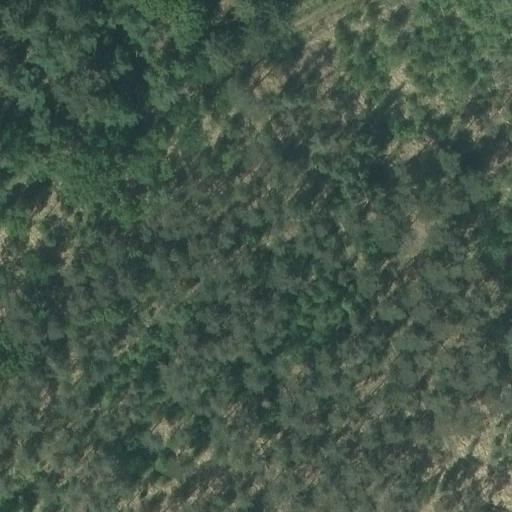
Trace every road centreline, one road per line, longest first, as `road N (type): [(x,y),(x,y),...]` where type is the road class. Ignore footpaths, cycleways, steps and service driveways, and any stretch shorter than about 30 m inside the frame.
road 1 (track): [(474,511),(250,61)]
road 2 (track): [(250,61),(0,192)]
road 3 (track): [(358,0),(250,61)]
